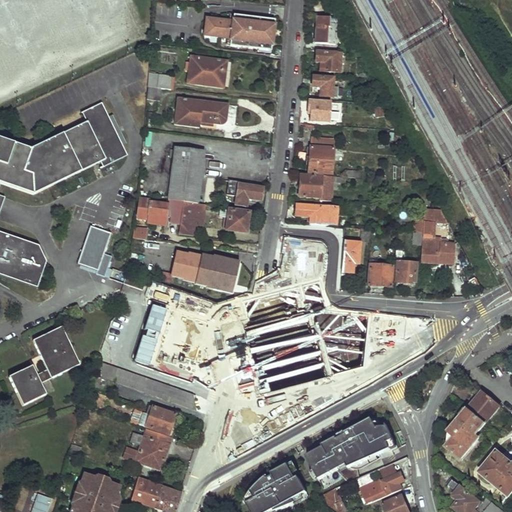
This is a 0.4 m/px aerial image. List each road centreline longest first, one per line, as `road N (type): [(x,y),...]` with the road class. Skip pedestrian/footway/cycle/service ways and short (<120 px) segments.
road 1 (tertiary): [(467,310),(438,349),(198,483)]
road 2 (residential): [(467,310),(335,298),(335,247),(321,234),(270,228)]
road 3 (tertiary): [(430,511),(421,470),(425,415),(490,317),(511,306)]
road 4 (residential): [(270,228),(295,0)]
